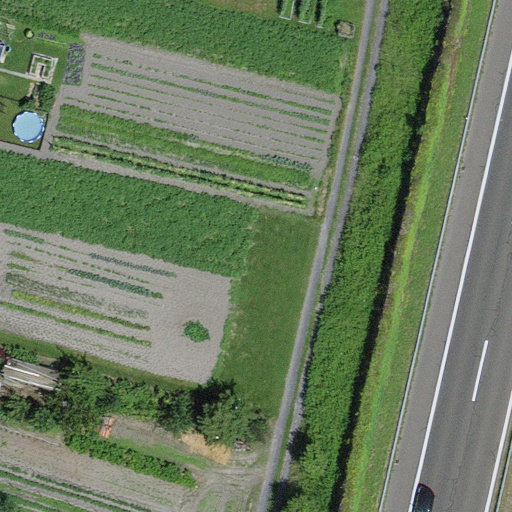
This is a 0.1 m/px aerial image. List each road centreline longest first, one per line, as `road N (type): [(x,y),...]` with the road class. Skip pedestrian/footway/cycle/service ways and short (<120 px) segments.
road 1 (track): [(271,511),(385,0)]
road 2 (motorway): [(511,231),(448,511)]
